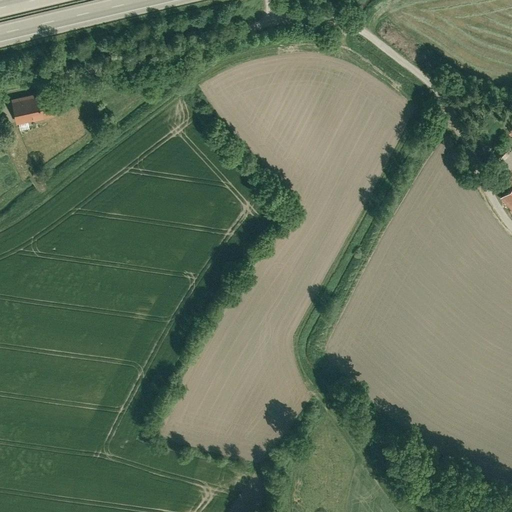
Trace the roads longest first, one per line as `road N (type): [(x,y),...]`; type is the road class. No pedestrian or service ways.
road 1 (residential): [(268,20),(346,19),(431,80),(511,221)]
road 2 (residential): [(268,20),(113,69),(0,79)]
road 3 (motorway): [(0,32),(140,0)]
